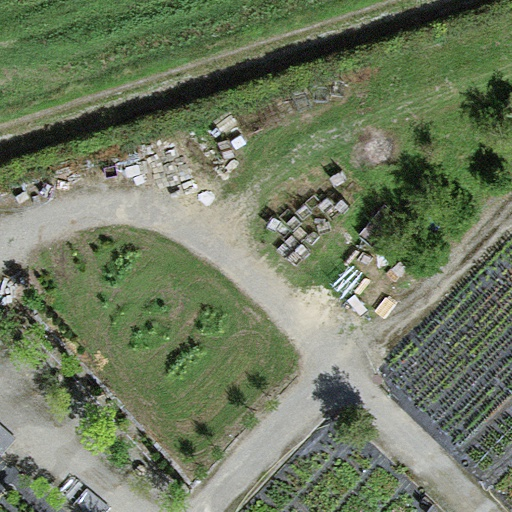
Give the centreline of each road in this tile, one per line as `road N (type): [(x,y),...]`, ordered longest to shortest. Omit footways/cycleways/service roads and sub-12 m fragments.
road 1 (track): [(463,511),(164,211),(29,231),(0,265)]
road 2 (track): [(511,198),(319,368),(188,511)]
road 3 (track): [(0,147),(424,0)]
road 4 (track): [(0,371),(140,511)]
